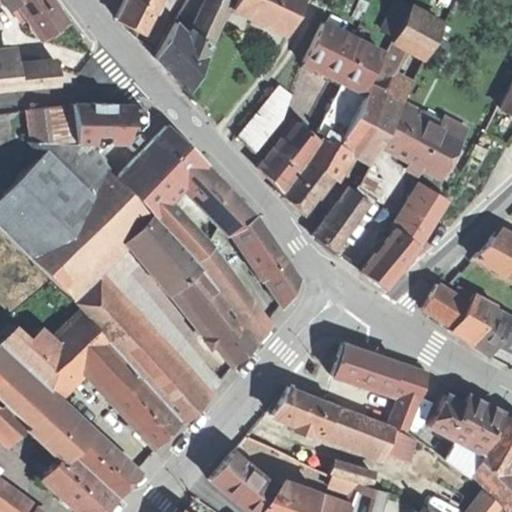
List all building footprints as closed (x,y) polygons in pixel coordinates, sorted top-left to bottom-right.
[(1,0),(8,8),(16,2),(40,38),(64,21),(49,0),(1,0)] [(129,25),(142,31),(151,12),(157,0),(124,0),(116,19),(129,25)] [(157,0),(151,12),(156,14),(162,0),(157,0)] [(204,56),(230,0),(207,0),(201,13),(198,12),(186,36),(204,56)] [(232,0),(229,7),(261,22),(283,33),(298,0),(232,0)] [(399,23),(408,6),(397,0),(395,0),(386,16),(399,23)] [(442,24),(408,6),(399,23),(390,39),(404,47),(424,57),(442,24)] [(320,72),(340,82),(360,92),(381,51),(322,20),(301,62),(320,72)] [(187,92),(204,56),(186,36),(173,21),(155,56),(170,73),(187,92)] [(390,39),(385,50),(366,85),(369,87),(380,93),(404,47),(390,39)] [(0,89),(18,88),(15,64),(15,63),(0,62),(0,89)] [(18,88),(57,84),(56,71),(15,64),(18,88)] [(340,82),(325,111),(347,123),(362,94),(360,92),(340,82)] [(511,82),(509,89),(500,108),(511,114),(511,82)] [(282,116),(289,93),(277,85),(235,136),(252,152),(282,116)] [(380,93),(369,87),(347,127),(357,132),(378,144),(400,103),(380,93)] [(401,100),(400,103),(378,144),(377,146),(392,153),(393,152),(409,161),(421,167),(439,177),(459,139),(437,127),(413,115),(416,109),(401,100)] [(73,104),(73,103),(27,108),(31,140),(34,140),(77,143),(73,104)] [(95,144),(111,104),(73,104),(77,143),(95,144)] [(133,104),(111,104),(95,144),(98,150),(113,144),(125,141),(128,138),(128,128),(140,128),(145,123),(146,110),(143,108),(133,108),(133,104)] [(347,123),(325,111),(315,131),(321,134),(338,142),(347,123)] [(443,116),(437,127),(459,139),(465,128),(443,116)] [(303,160),(316,140),(294,121),(256,167),(267,178),(279,191),(303,160)] [(206,164),(167,125),(117,176),(156,214),(169,201),(186,185),(206,164)] [(357,132),(347,127),(340,141),(349,146),(357,132)] [(357,132),(349,146),(347,151),(358,156),(368,162),(377,146),(378,144),(357,132)] [(322,136),(308,161),(329,174),(347,149),(322,136)] [(98,150),(95,144),(77,143),(34,140),(45,152),(47,151),(85,190),(107,169),(109,167),(98,150)] [(47,151),(45,152),(0,195),(0,225),(23,250),(25,248),(85,190),(47,151)] [(308,161),(283,194),(302,209),(327,176),(308,161)] [(417,175),(421,167),(409,161),(404,169),(411,172),(417,175)] [(220,178),(206,164),(186,185),(200,199),(219,179),(220,178)] [(129,235),(150,215),(135,199),(107,169),(85,190),(25,248),(67,292),(86,273),(93,267),(127,234),(129,235)] [(230,229),(254,213),(219,179),(200,199),(230,229)] [(447,200),(445,199),(422,185),(395,228),(417,246),(447,200)] [(368,201),(353,190),(348,187),(337,202),(357,216),(368,201)] [(169,201),(156,214),(169,231),(195,259),(209,247),(169,201)] [(322,243),(333,250),(357,216),(337,202),(312,236),(322,243)] [(197,266),(151,213),(150,215),(129,235),(169,289),(197,266)] [(243,249),(267,233),(254,213),(230,229),(243,249)] [(372,278),(384,287),(417,246),(395,228),(361,271),(372,278)] [(288,292),(297,278),(267,233),(243,249),(280,304),(288,292)] [(511,246),(492,235),(473,257),(511,277),(511,246)] [(255,342),(266,325),(209,247),(195,259),(216,289),(255,342)] [(216,289),(197,266),(169,289),(230,363),(241,354),(255,342),(214,291),(216,289)] [(136,317),(93,267),(86,273),(122,304),(117,309),(129,323),(136,317)] [(86,273),(67,292),(100,326),(117,309),(122,304),(86,273)] [(452,294),(436,283),(421,308),(436,317),(450,326),(461,308),(470,294),(457,286),(452,294)] [(492,309),(493,306),(470,294),(461,308),(483,322),(492,309)] [(448,329),(470,343),(483,322),(461,308),(450,326),(448,329)] [(183,420),(200,403),(129,323),(117,309),(100,326),(183,420)] [(480,349),(488,355),(497,337),(507,317),(492,309),(483,322),(470,343),(480,349)] [(125,482),(136,471),(56,397),(84,370),(109,344),(80,312),(52,339),(44,331),(33,343),(16,326),(0,342),(0,399),(5,405),(7,403),(29,426),(27,428),(62,464),(73,453),(115,492),(125,482)] [(511,319),(507,317),(497,337),(511,344),(511,319)] [(414,368),(344,343),(340,360),(337,375),(389,394),(390,391),(393,384),(406,389),(414,368)] [(109,344),(84,370),(112,401),(138,376),(109,344)] [(426,372),(414,368),(406,389),(393,384),(390,391),(399,394),(396,402),(413,408),(426,372)] [(138,376),(112,401),(153,445),(167,432),(179,420),(138,376)] [(326,428),(336,404),(324,399),(288,386),(280,401),(272,415),(323,435),(326,428)] [(480,453),(484,446),(501,414),(484,405),(467,395),(462,403),(444,393),(427,424),(456,440),(480,453)] [(391,414),(396,402),(391,401),(387,413),(391,414)] [(405,429),(413,408),(396,402),(391,414),(388,423),(405,429)] [(392,426),(336,404),(326,428),(382,451),(392,426)] [(0,435),(10,445),(26,425),(7,406),(4,410),(0,414),(0,435)] [(503,464),(511,448),(511,417),(504,413),(486,447),(503,464)] [(467,476),(469,473),(480,453),(456,440),(445,460),(467,476)] [(511,511),(511,472),(503,464),(486,447),(484,446),(480,453),(469,473),(482,486),(508,511),(511,511)] [(248,511),(271,511),(279,492),(232,451),(219,466),(208,478),(248,511)] [(41,477),(79,511),(98,511),(101,509),(113,495),(72,457),(61,469),(54,462),(41,477)] [(329,473),(368,486),(372,473),(334,460),(333,462),(329,473)] [(329,473),(333,462),(324,461),(319,469),(329,473)] [(354,491),(357,483),(331,475),(329,484),(354,491)] [(346,511),(349,505),(283,481),(279,492),(271,511),(346,511)] [(38,511),(0,482),(0,511),(1,511),(38,511)] [(346,511),(380,511),(386,492),(357,483),(354,491),(346,511)] [(466,511),(493,511),(499,506),(484,490),(466,511)]
